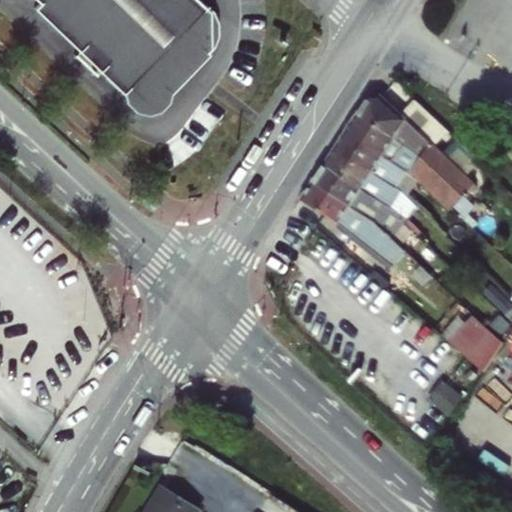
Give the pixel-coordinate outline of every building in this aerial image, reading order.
[(32,6),(120,90),(124,87),(126,86),(103,63),(101,64),(80,44),(81,42),(37,0),(32,6)] [(207,47),(208,10),(201,4),(199,7),(191,0),(37,0),(81,42),(80,44),(101,64),(103,63),(126,86),(124,87),(127,97),(134,104),(145,108),(155,105),(162,97),(164,87),(163,86),(200,48),(203,51),(207,47)] [(167,90),(168,91),(205,53),(203,51),(200,48),(163,86),(164,87),(167,90)] [(127,97),(124,87),(120,90),(124,100),(131,107),(143,111),(156,109),(165,101),(167,90),(164,87),(162,97),(155,105),(145,108),(134,104),(127,97)] [(422,158),(410,173),(451,210),(477,183),(376,88),(358,116),(395,142),(396,139),(422,158)] [(348,131),(384,156),(405,170),(410,173),(422,158),(396,139),(395,142),(358,116),(348,131)] [(470,127),(459,138),(476,154),(486,143),(470,127)] [(348,131),(336,148),(373,172),(384,156),(348,131)] [(325,165),(389,207),(408,220),(419,207),(400,195),(402,192),(400,190),(373,172),(336,148),(325,165)] [(325,165),(313,181),(352,206),(378,224),(389,207),(325,165)] [(340,224),(352,206),(313,181),(302,199),(340,224)] [(473,308),(449,334),(487,368),(511,342),(473,308)] [(196,511),(163,491),(149,511),(196,511)]
